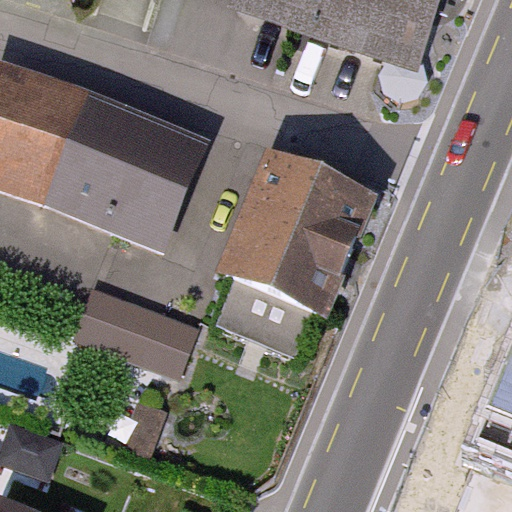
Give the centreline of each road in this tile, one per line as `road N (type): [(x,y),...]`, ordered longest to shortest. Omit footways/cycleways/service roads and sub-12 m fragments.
road 1 (residential): [(466,187),(0,32)]
road 2 (primary): [(335,511),(466,187)]
road 3 (primary): [(466,187),(511,75)]
